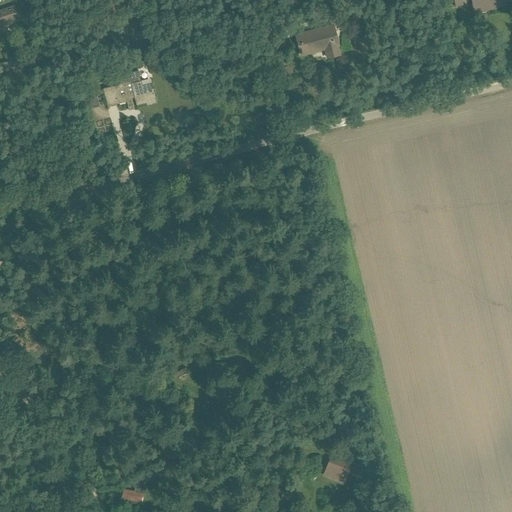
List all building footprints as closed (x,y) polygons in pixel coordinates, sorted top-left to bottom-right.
[(454,0),(455,2),(463,0),(472,0),(475,12),(508,5),(506,0),(454,0)] [(0,27),(9,24),(9,23),(19,20),(14,6),(5,9),(5,11),(0,12),(0,27)] [(334,25),(296,35),(301,55),(326,49),(328,58),(339,55),(337,46),(339,45),(334,25)] [(12,63),(0,66),(0,71),(2,77),(14,74),(16,76),(28,73),(24,60),(12,63)] [(97,92),(88,94),(91,109),(99,107),(96,96),(104,94),(108,107),(127,102),(129,110),(135,109),(132,98),(135,98),(137,106),(155,101),(154,97),(156,96),(152,83),(142,85),(138,70),(118,76),(120,85),(103,89),(103,87),(96,89),(97,92)] [(110,70),(104,72),(107,80),(112,78),(110,70)] [(186,367),(172,374),(175,379),(189,372),(186,367)] [(330,456),(323,473),(343,481),(350,463),(330,456)] [(123,486),(121,498),(139,501),(141,489),(123,486)]
